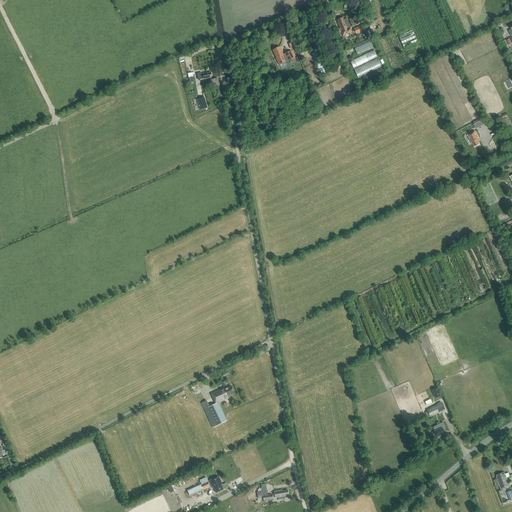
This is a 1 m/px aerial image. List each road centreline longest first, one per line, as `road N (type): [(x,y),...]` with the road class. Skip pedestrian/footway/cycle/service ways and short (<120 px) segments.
road 1 (unclassified): [(271,340),(219,54),(330,0)]
road 2 (track): [(511,311),(497,282),(371,349)]
road 3 (unclassified): [(306,511),(271,340)]
road 4 (unclassified): [(401,511),(511,425)]
